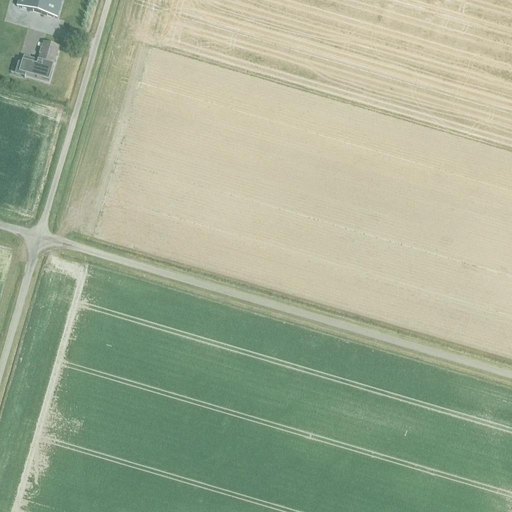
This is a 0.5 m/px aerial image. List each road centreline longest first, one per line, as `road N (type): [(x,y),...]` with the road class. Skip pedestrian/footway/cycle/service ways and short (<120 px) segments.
road 1 (unclassified): [(511,381),(39,237)]
road 2 (unclassified): [(39,237),(108,0)]
road 3 (unclassified): [(0,373),(39,237)]
